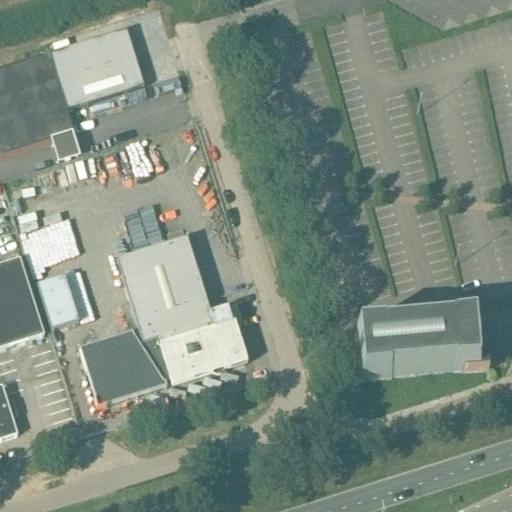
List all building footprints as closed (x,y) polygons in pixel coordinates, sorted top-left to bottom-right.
[(146,89),(128,32),(0,72),(0,160),(74,138),(67,114),(146,89)] [(240,326),(239,321),(238,318),(236,314),(234,311),(220,315),(210,319),(186,242),(115,264),(137,335),(77,354),(95,413),(165,392),(163,386),(171,384),(172,389),(244,367),(239,350),(234,333),(240,331),(240,326)] [(0,268),(0,352),(41,339),(17,263),(0,268)] [(78,327),(76,321),(64,281),(36,289),(50,335),(78,327)] [(478,353),(475,321),(354,332),(359,385),(391,381),(391,380),(452,375),(452,376),(462,375),(462,376),(488,374),(486,352),(478,353)] [(0,444),(17,439),(1,389),(0,389),(0,444)]
